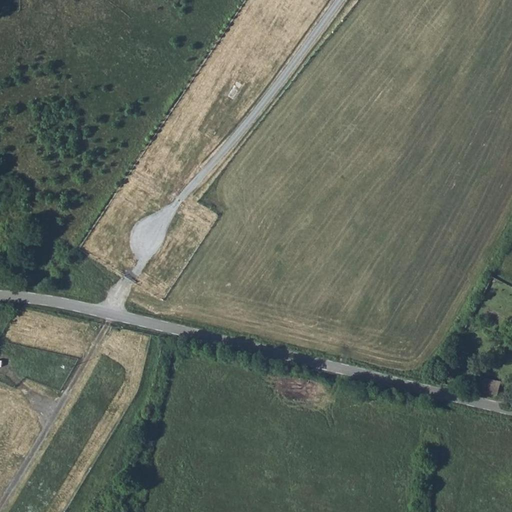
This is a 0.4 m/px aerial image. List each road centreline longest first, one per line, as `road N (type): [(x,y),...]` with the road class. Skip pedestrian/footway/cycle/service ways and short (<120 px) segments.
road 1 (unclassified): [(511,411),(111,313),(0,295)]
road 2 (track): [(0,506),(130,280)]
